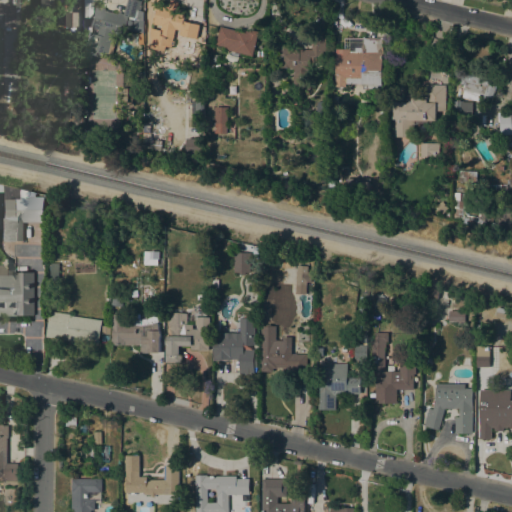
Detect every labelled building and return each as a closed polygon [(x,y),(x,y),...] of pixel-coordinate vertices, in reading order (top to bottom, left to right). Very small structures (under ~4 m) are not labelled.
[(54,0),(54,9),(39,9),(39,0),(54,0)] [(105,8),(104,10),(117,13),(117,12),(123,14),(127,0),(138,0),(142,1),(137,18),(136,18),(133,28),(126,26),(124,35),(117,34),(111,56),(97,53),(96,56),(87,53),(92,33),(97,35),(98,30),(88,27),(94,5),(105,8)] [(173,13),(184,15),(183,21),(199,25),(196,39),(179,35),(180,30),(175,29),(171,47),(165,45),(164,51),(150,48),(150,28),(161,30),(162,28),(161,28),(161,26),(153,24),(158,4),(168,7),(170,0),(178,1),(176,9),(174,9),(173,13)] [(2,27),(2,20),(0,20),(0,3),(13,3),(13,27),(2,27)] [(76,26),(63,26),(63,11),(77,11),(76,26)] [(252,56),(226,50),(227,47),(215,45),(219,26),(245,33),(245,31),(249,32),(250,29),(258,31),(252,56)] [(294,68),(277,67),(278,43),(292,43),(292,48),(301,49),(310,50),(310,37),(326,37),(325,51),(323,51),(322,63),(310,63),(310,85),(294,84),(294,79),(294,68)] [(383,38),(382,90),(363,89),(363,83),(343,82),(343,87),(335,87),(336,49),(349,49),(349,51),(355,51),(355,47),(363,47),(363,38),(383,38)] [(214,65),(219,64),(222,74),(217,75),(214,65)] [(464,69),(490,76),(490,74),(497,76),(491,101),(483,99),(484,95),(480,94),(478,101),(462,97),(465,85),(460,84),(464,69)] [(393,102),(411,102),(411,98),(426,98),(426,85),(445,85),(445,111),(436,111),(436,120),(435,120),(435,124),(414,124),(414,137),(393,137),(393,119),(393,102)] [(120,87),(131,87),(130,102),(120,102),(120,87)] [(472,102),(472,118),(460,118),(460,119),(453,119),(454,101),(456,101),(456,100),(460,100),(460,101),(472,102)] [(316,102),(326,102),(326,142),(316,142),(316,102)] [(215,107),(228,107),(227,124),(214,124),(215,107)] [(511,134),(499,134),(499,122),(497,122),(497,112),(499,112),(499,111),(504,111),(504,107),(510,107),(510,110),(511,110),(511,134)] [(202,138),(202,157),(192,157),(193,153),(185,152),(186,138),(202,138)] [(439,143),(439,157),(420,157),(420,143),(439,143)] [(459,175),(453,175),(453,166),(460,166),(460,171),(477,172),(476,182),(459,181),(459,175)] [(370,195),(348,195),(348,182),(370,182),(370,195)] [(508,184),(508,203),(501,202),(501,194),(492,194),(493,184),(508,184)] [(2,191),(0,191),(0,186),(36,195),(36,197),(43,197),(43,222),(23,222),(23,241),(1,241),(1,217),(2,217),(2,191)] [(469,193),(468,208),(465,208),(465,212),(478,217),(479,203),(489,204),(488,213),(483,213),(482,227),(453,218),(454,201),(452,200),(453,192),(469,193)] [(442,201),(448,208),(441,214),(435,207),(442,201)] [(134,235),(110,230),(113,214),(122,215),(120,223),(136,225),(134,235)] [(234,252),(250,253),(250,272),(245,272),(245,275),(239,275),(239,272),(234,272),(234,252)] [(50,263),(59,263),(58,285),(49,285),(50,263)] [(17,275),(17,273),(33,272),(34,315),(0,315),(0,264),(2,264),(5,269),(5,275),(17,275)] [(295,285),(296,265),(307,266),(306,286),(295,285)] [(437,300),(422,296),(424,287),(440,290),(437,300)] [(123,299),(122,307),(111,305),(113,296),(123,299)] [(359,296),(367,297),(366,309),(358,309),(359,296)] [(423,320),(422,306),(432,306),(432,320),(423,320)] [(509,309),(507,318),(495,316),(497,307),(509,309)] [(465,311),(465,321),(448,321),(449,310),(465,311)] [(45,336),(46,333),(44,333),(44,312),(49,313),(49,311),(70,314),(70,315),(102,320),(98,344),(45,336)] [(171,313),(205,313),(205,317),(210,317),(210,329),(208,329),(208,350),(190,350),(190,347),(181,347),(180,363),(165,363),(165,337),(172,337),(172,330),(171,330),(171,327),(169,325),(169,321),(171,319),(171,313)] [(127,325),(139,325),(138,321),(145,319),(146,325),(157,322),(159,331),(160,331),(160,333),(161,333),(161,336),(160,336),(160,352),(148,352),(148,353),(139,353),(139,345),(111,345),(111,338),(112,338),(113,327),(111,327),(111,314),(123,314),(123,326),(127,326),(127,325)] [(244,345),(244,350),(254,350),(254,354),(257,354),(257,367),(254,367),(254,374),(239,374),(239,359),(231,359),(231,360),(213,360),(214,341),(220,341),(220,332),(240,333),(240,318),(255,318),(254,345),(244,345)] [(261,326),(265,326),(267,324),(270,324),(272,326),(276,326),(276,339),(291,340),(291,354),(307,354),(306,366),(273,366),(273,372),(261,372),(261,326)] [(102,343),(102,334),(101,334),(101,325),(109,326),(109,343),(102,343)] [(386,341),(386,350),(384,350),(385,358),(397,358),(397,364),(395,364),(395,366),(387,366),(387,364),(385,364),(385,371),(399,371),(399,367),(401,367),(401,364),(415,364),(415,374),(413,374),(413,390),(400,390),(400,389),(396,389),(396,401),(397,401),(397,403),(373,403),(373,401),(375,401),(375,378),(372,378),(371,342),(374,342),(374,332),(388,332),(388,341),(386,341)] [(489,368),(477,367),(477,343),(489,343),(489,368)] [(367,345),(367,360),(355,360),(355,345),(367,345)] [(347,363),(347,377),(360,377),(360,394),(347,394),(347,392),(340,392),(340,396),(335,396),(335,409),(318,409),(318,391),(320,391),(320,379),(319,379),(319,367),(329,367),(329,363),(347,363)] [(438,430),(423,425),(428,408),(432,410),(436,398),(436,387),(436,383),(465,383),(465,388),(473,388),(472,433),(455,433),(455,417),(460,417),(460,409),(444,409),(438,430)] [(481,389),(510,390),(510,401),(511,401),(511,427),(495,427),(491,427),(491,438),(480,438),(480,427),(481,389)] [(76,426),(65,426),(65,420),(69,420),(69,416),(76,416),(76,426)] [(0,424),(3,424),(3,425),(8,425),(8,438),(7,438),(7,463),(18,463),(18,480),(0,480),(0,424)] [(93,431),(101,431),(101,444),(94,444),(93,431)] [(109,459),(101,460),(101,446),(109,446),(109,459)] [(126,455),(139,455),(139,477),(146,477),(146,480),(166,480),(166,465),(178,465),(179,494),(154,494),(154,496),(151,496),(151,494),(146,494),(146,492),(126,492),(126,455)] [(195,511),(195,476),(207,475),(207,476),(236,476),(236,479),(249,478),(249,494),(228,494),(228,511),(195,511)] [(71,511),(71,478),(102,479),(102,501),(95,501),(95,510),(91,510),(91,511),(71,511)] [(262,511),(262,478),(286,479),(286,497),(277,497),(277,503),(291,503),(291,498),(292,498),(292,491),(299,491),(299,492),(304,492),(304,511),(262,511)]
